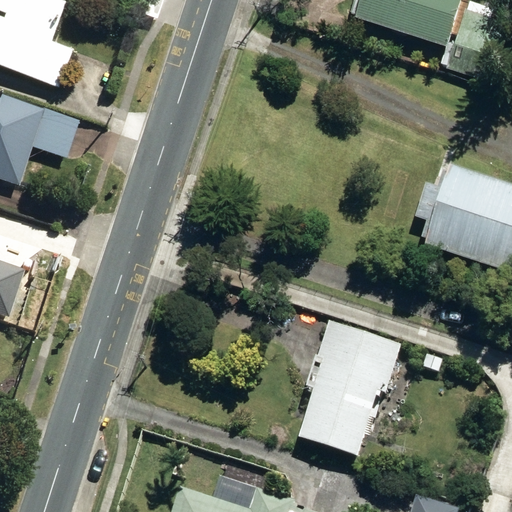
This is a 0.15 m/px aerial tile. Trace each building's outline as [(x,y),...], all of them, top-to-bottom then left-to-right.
[(0,26),(0,69),(63,93),(77,56),(56,48),(71,8),(49,0),(0,0),(0,16),(11,21),(9,24),(2,21),(0,26)] [(441,74),(487,89),(500,43),(482,37),(485,25),(453,15),(457,0),(359,0),(351,26),(447,56),(441,74)] [(0,182),(24,191),(51,115),(0,98),(0,182)] [(419,252),(505,281),(511,261),(511,196),(446,174),(444,179),(439,177),(432,196),(420,191),(409,223),(421,227),(416,243),(421,246),(419,252)] [(292,446),(350,465),(370,401),(378,403),(392,357),(321,334),(310,370),(315,371),(292,446)] [(417,371),(435,377),(439,364),(421,358),(417,371)] [(289,511),(287,511),(289,505),(252,494),(246,511),(233,511),(174,494),(168,511),(289,511)] [(441,511),(410,502),(407,511),(441,511)]
